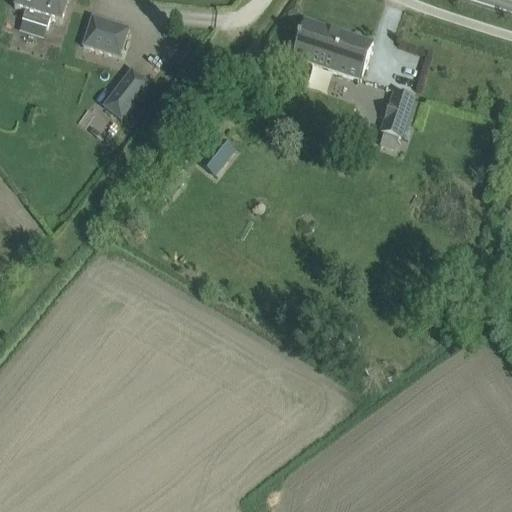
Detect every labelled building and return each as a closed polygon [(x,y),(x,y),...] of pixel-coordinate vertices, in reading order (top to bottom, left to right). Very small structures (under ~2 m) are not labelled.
[(17,0),(14,10),(25,14),(22,22),(48,30),(50,21),(61,25),(68,0),(17,0)] [(82,49),(120,60),(129,30),(92,18),(82,49)] [(304,24),(292,61),(361,84),(373,46),(304,24)] [(121,123),(150,86),(132,72),(103,109),(121,123)] [(401,140),(405,127),(413,130),(421,107),(413,104),(414,101),(394,93),(380,134),(401,140)]
